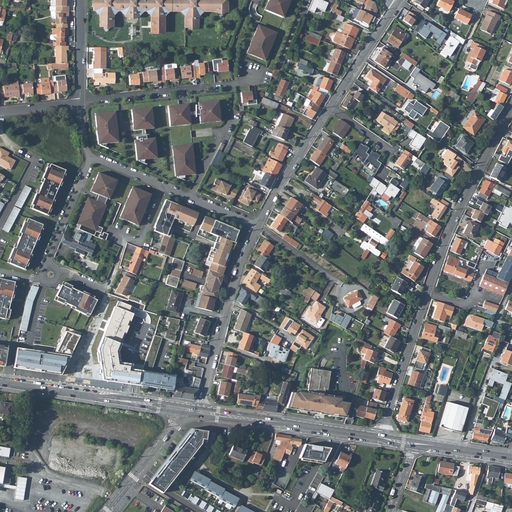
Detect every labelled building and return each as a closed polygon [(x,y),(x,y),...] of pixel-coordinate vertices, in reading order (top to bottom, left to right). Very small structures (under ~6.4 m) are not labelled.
[(66,0),(65,0),(55,0),(55,11),(68,11),(68,2),(66,2),(66,0)] [(93,0),(93,1),(93,7),(93,11),(94,11),(99,11),(99,16),(99,25),(113,25),(113,16),(113,11),(118,11),(120,11),(123,11),(125,14),(125,16),(125,17),(128,17),(135,17),(138,17),(138,14),(141,11),(144,11),(145,11),(151,11),(151,16),(150,32),(164,32),(164,17),(164,11),(169,11),(181,11),(185,15),(185,27),(188,28),(195,28),(198,28),(198,15),(202,11),(214,11),(214,12),(224,12),(227,12),(227,2),(224,2),(223,1),(223,0),(93,0)] [(268,0),(266,7),(267,7),(266,11),(282,17),(283,14),(284,14),(289,2),(288,1),(288,0),(268,0)] [(328,3),(321,0),(312,0),(308,10),(314,13),(316,8),(324,11),(328,3)] [(369,0),(364,0),(363,4),(366,5),(363,12),(372,16),(374,17),(377,10),(374,3),(369,0)] [(423,9),(429,0),(415,0),(414,3),(419,6),(423,9)] [(438,0),(436,5),(449,11),(453,2),(449,0),(438,0)] [(504,0),(493,0),(491,4),(503,9),(505,5),(503,4),(504,0)] [(467,24),(471,15),(458,9),(454,18),(467,24)] [(372,16),(363,12),(359,10),(354,20),(359,22),(360,21),(367,25),(370,21),(372,16)] [(68,11),(55,11),(51,11),(51,13),(52,14),(55,14),(55,24),(56,24),(56,28),(67,29),(67,22),(66,21),(66,18),(67,18),(68,18),(68,11)] [(418,17),(408,11),(405,14),(406,15),(404,18),(403,20),(411,26),(415,20),(416,21),(418,17)] [(498,21),(500,16),(488,11),(480,29),(490,34),(497,20),(498,21)] [(342,22),(344,18),(332,12),(330,16),(342,22)] [(327,17),(320,14),(317,21),(324,24),(327,17)] [(439,45),(446,34),(428,22),(425,27),(423,26),(420,30),(420,29),(417,32),(425,39),(430,31),(435,34),(433,37),(437,39),(435,42),(439,45)] [(355,32),(357,33),(358,29),(350,26),(350,25),(345,23),(342,30),(341,33),(354,39),(355,36),(353,35),(355,32)] [(275,32),(260,26),(258,29),(257,28),(252,41),(253,41),(252,44),(250,44),(247,52),(250,53),(250,54),(262,60),(263,58),(266,59),(269,51),(267,51),(269,48),(270,48),(276,36),(274,35),(275,32)] [(397,48),(406,33),(396,27),(387,41),(397,48)] [(67,29),(56,28),(52,28),(52,35),(56,35),(56,39),(56,42),(53,42),(53,46),(55,46),(65,46),(65,42),(64,42),(64,37),(64,35),(66,35),(68,35),(68,28),(67,29)] [(320,40),(321,36),(308,31),(307,35),(320,40)] [(354,39),(341,33),(340,33),(338,32),(337,32),(336,32),(332,40),(333,42),(336,43),(350,49),(354,39)] [(318,45),(320,40),(307,35),(305,40),(318,45)] [(464,40),(456,35),(454,38),(451,37),(442,51),(450,57),(459,42),(462,44),(464,40)] [(484,47),(473,42),(470,48),(471,49),(473,50),(472,53),(470,53),(466,61),(470,63),(469,68),(475,70),(479,62),(480,62),(485,51),(482,50),(484,47)] [(68,46),(65,46),(55,46),(55,63),(67,63),(67,56),(65,56),(65,54),(66,54),(66,50),(68,50),(68,46)] [(383,67),(392,55),(382,48),(374,61),(383,67)] [(340,65),(345,53),(335,49),(330,61),(340,65)] [(105,69),(105,51),(94,51),(94,64),(93,64),(93,69),(102,69),(105,69)] [(414,66),(417,62),(402,52),(399,56),(414,66)] [(340,65),(330,61),(317,56),(316,59),(325,62),(329,64),(326,72),(336,76),(340,65)] [(305,66),(307,62),(296,57),(295,62),(296,63),(299,64),(302,65),(305,66)] [(221,59),(212,60),(213,71),(217,71),(219,71),(219,72),(228,71),(227,60),(221,61),(221,59)] [(198,62),(194,62),(194,66),(195,78),(200,78),(200,77),(200,76),(200,74),(206,74),(207,74),(208,71),(207,63),(198,64),(198,62)] [(313,69),(305,66),(302,65),(300,70),(311,74),(313,69)] [(194,66),(180,67),(181,78),(188,78),(189,78),(189,77),(191,76),(191,79),(195,78),(194,66)] [(419,69),(416,67),(409,75),(413,78),(413,79),(413,80),(411,82),(416,85),(416,84),(419,86),(418,88),(420,90),(421,90),(425,93),(429,87),(432,90),(435,85),(418,73),(420,70),(419,69)] [(178,80),(177,68),(165,70),(159,70),(161,80),(165,80),(170,80),(174,79),(174,80),(178,80)] [(102,74),(102,69),(93,69),(93,82),(99,82),(101,84),(106,84),(106,83),(115,83),(115,73),(105,73),(105,74),(102,74)] [(509,85),(511,79),(511,72),(504,69),(499,80),(509,85)] [(159,70),(147,72),(142,72),(143,82),(148,82),(153,81),(157,81),(157,82),(161,82),(161,80),(159,70)] [(386,80),(370,70),(365,77),(372,82),(368,87),(377,93),(386,80)] [(138,74),(128,75),(129,85),(139,84),(139,83),(143,83),(143,82),(142,72),(138,73),(138,74)] [(57,81),(57,84),(53,84),(54,89),(54,93),(58,93),(58,92),(61,91),(66,91),(65,75),(55,76),(55,81),(57,81)] [(328,91),(332,81),(323,77),(322,80),(321,83),(317,82),(316,86),(328,91)] [(41,79),(41,84),(36,84),(37,95),(50,93),(50,90),(54,89),(53,84),(53,82),(53,80),(49,81),(48,78),(41,79)] [(286,90),(289,83),(281,79),(274,96),(273,97),(281,101),(281,100),(284,94),(287,96),(289,91),(286,90)] [(476,92),(481,82),(478,80),(472,89),(464,100),(468,103),(476,92)] [(18,85),(18,81),(12,81),(10,83),(10,85),(3,86),(4,91),(4,97),(9,97),(9,96),(15,95),(15,96),(15,97),(19,97),(19,94),(18,85)] [(486,83),(483,82),(481,82),(476,92),(479,94),(486,83)] [(33,95),(32,83),(18,85),(19,94),(26,94),(28,93),(28,95),(28,96),(33,95)] [(406,97),(410,92),(398,84),(394,90),(406,98),(406,97)] [(506,93),(507,89),(497,84),(495,88),(506,93)] [(328,91),(316,86),(314,86),(306,99),(319,106),(328,91)] [(501,106),(506,95),(497,90),(495,89),(489,99),(492,101),(493,102),(497,103),(501,106)] [(359,102),(363,96),(356,91),(352,97),(349,95),(342,106),(347,110),(354,99),(359,102)] [(456,101),(459,97),(452,91),(449,96),(456,101)] [(241,93),(242,103),(247,103),(247,105),(256,104),(255,93),(251,93),(250,93),(250,92),(241,93)] [(471,105),(479,94),(476,92),(468,103),(471,105)] [(276,109),(278,104),(263,97),(261,103),(276,109)] [(319,106),(306,99),(304,103),(304,105),(307,106),(302,114),(311,119),(319,106)] [(215,103),(214,101),(201,103),(201,104),(198,105),(195,105),(195,114),(199,115),(200,121),(203,121),(203,123),(217,121),(216,120),(220,119),(218,103),(215,103)] [(413,105),(408,102),(403,110),(407,112),(408,112),(409,113),(409,114),(407,116),(413,119),(417,113),(421,116),(427,108),(416,101),(413,105)] [(501,106),(497,103),(493,102),(491,106),(493,108),(493,109),(494,110),(493,111),(491,109),(486,115),(494,120),(503,107),(501,106)] [(184,104),(171,106),(171,108),(168,108),(170,125),(173,124),(173,126),(186,125),(186,123),(190,123),(188,106),(185,106),(184,104)] [(148,110),(148,108),(135,110),(135,111),(131,112),(133,127),(135,127),(135,130),(150,128),(150,127),(153,126),(151,110),(148,110)] [(474,135),(485,119),(474,111),(462,127),(474,135)] [(111,112),(98,114),(98,115),(95,116),(96,128),(98,127),(98,130),(96,130),(98,144),(100,144),(107,143),(114,142),(114,141),(118,140),(117,132),(115,132),(114,126),(116,125),(115,113),(111,114),(111,112)] [(397,123),(397,122),(382,112),(376,120),(384,126),(381,130),(389,135),(391,131),(392,131),(394,133),(396,130),(399,125),(397,123)] [(288,131),(293,118),(283,114),(280,113),(275,125),(276,126),(288,131)] [(341,139),(350,126),(340,119),(338,123),(339,123),(335,130),(333,132),(341,139)] [(411,128),(414,124),(407,120),(404,123),(407,125),(411,128)] [(425,132),(424,133),(438,143),(449,128),(440,121),(434,129),(432,133),(430,131),(427,129),(425,132)] [(255,128),(252,126),(251,130),(249,129),(243,142),(252,147),(258,134),(261,135),(263,131),(255,128)] [(283,140),(288,131),(276,126),(274,130),(273,129),(271,135),(283,140)] [(426,139),(411,129),(407,136),(410,138),(411,137),(413,138),(412,140),(409,144),(418,150),(424,142),(426,139)] [(145,135),(136,137),(137,140),(137,143),(135,144),(136,160),(139,160),(147,159),(155,158),(154,155),(156,155),(155,141),(153,142),(153,138),(146,139),(145,135)] [(226,154),(234,138),(231,136),(223,153),(226,154)] [(325,154),(333,142),(325,136),(316,149),(325,154)] [(465,154),(472,143),(462,136),(455,147),(465,154)] [(511,142),(508,140),(502,152),(505,153),(506,154),(505,157),(503,156),(500,155),(498,160),(507,164),(511,157),(511,155),(511,142)] [(268,155),(281,162),(287,151),(286,150),(288,147),(278,143),(274,153),(270,151),(268,155)] [(363,146),(360,143),(354,152),(351,156),(355,159),(357,155),(361,158),(359,161),(363,163),(369,155),(366,153),(369,148),(364,145),(363,146)] [(190,144),(174,146),(174,149),(172,149),(173,156),(175,156),(175,159),(173,159),(175,176),(177,176),(184,175),(192,174),(191,173),(195,172),(194,164),(192,164),(192,160),(194,160),(192,147),(191,148),(190,144)] [(348,148),(344,145),(342,144),(340,148),(349,154),(350,152),(351,150),(348,148)] [(326,155),(325,154),(316,149),(309,159),(319,166),(326,155)] [(459,164),(462,160),(447,149),(441,157),(444,159),(443,161),(443,164),(448,167),(445,171),(452,176),(458,167),(455,165),(457,163),(459,164)] [(0,156),(0,168),(4,170),(13,155),(4,150),(0,156)] [(214,167),(222,152),(218,150),(210,165),(214,167)] [(410,159),(413,155),(405,150),(395,164),(403,170),(410,159)] [(371,151),(369,155),(363,163),(362,164),(366,166),(368,163),(373,166),(371,169),(376,172),(377,170),(378,168),(381,163),(377,160),(380,156),(375,152),(374,153),(371,151)] [(271,159),(268,158),(261,172),(264,173),(271,159)] [(425,174),(430,167),(416,158),(414,162),(422,167),(419,170),(425,174)] [(274,178),(281,165),(271,159),(264,173),(274,178)] [(336,169),(339,164),(332,159),(330,163),(333,165),(332,167),(336,169)] [(65,170),(50,164),(49,167),(47,167),(42,178),(44,179),(42,182),(40,189),(41,189),(41,191),(39,190),(37,189),(31,204),(33,205),(32,209),(46,215),(48,211),(50,212),(54,200),(53,200),(54,196),(56,197),(59,189),(57,189),(59,185),(60,186),(65,174),(64,174),(65,170)] [(499,182),(506,168),(496,164),(489,177),(499,182)] [(326,174),(323,172),(316,167),(310,176),(309,175),(304,181),(316,189),(326,174)] [(331,177),(334,173),(326,168),(323,172),(326,174),(331,177)] [(451,182),(454,178),(445,171),(442,175),(448,179),(451,182)] [(269,189),(274,178),(264,173),(259,184),(269,189)] [(80,225),(79,229),(87,233),(92,235),(94,236),(96,231),(100,233),(102,228),(98,226),(107,205),(105,204),(107,198),(108,195),(111,196),(116,182),(113,181),(114,179),(102,174),(101,176),(98,174),(92,188),(93,189),(92,192),(97,194),(99,195),(96,201),(95,200),(88,198),(77,223),(80,225)] [(379,182),(373,177),(369,184),(374,187),(375,188),(379,182)] [(439,196),(447,184),(446,183),(440,179),(437,177),(429,189),(433,191),(436,193),(439,196)] [(230,187),(230,186),(216,178),(211,189),(217,192),(218,192),(221,193),(226,195),(230,197),(234,189),(230,187)] [(405,189),(408,183),(402,179),(398,184),(405,189)] [(494,184),(494,185),(485,180),(477,195),(486,200),(490,191),(492,192),(500,196),(501,193),(494,189),(496,185),(494,184)] [(344,196),(348,190),(335,181),(331,187),(344,196)] [(385,186),(379,182),(375,188),(374,187),(370,193),(375,196),(377,192),(381,195),(382,193),(390,198),(391,196),(394,198),(400,189),(389,183),(387,187),(386,187),(385,187),(385,186)] [(31,188),(25,185),(15,205),(21,208),(31,188)] [(508,197),(510,193),(496,185),(494,189),(501,193),(508,197)] [(148,193),(135,188),(135,190),(132,189),(126,203),(127,203),(126,206),(124,205),(124,206),(120,216),(123,218),(123,219),(135,224),(135,223),(139,224),(150,196),(147,195),(148,193)] [(261,195),(255,192),(247,188),(245,191),(243,190),(238,201),(248,206),(251,201),(251,199),(255,201),(257,202),(261,195)] [(295,215),(302,205),(292,198),(285,208),(294,214),(295,215)] [(446,207),(439,202),(433,198),(431,201),(437,206),(431,216),(438,221),(446,207)] [(327,213),(331,206),(322,199),(315,209),(326,217),(328,214),(327,213)] [(394,211),(401,201),(398,199),(391,209),(394,211)] [(446,207),(449,204),(441,199),(439,202),(446,207)] [(198,213),(165,200),(163,207),(164,207),(163,210),(161,210),(160,213),(161,214),(160,217),(158,217),(157,220),(158,221),(157,224),(156,224),(154,227),(155,228),(154,231),(164,235),(170,237),(172,230),(169,229),(171,224),(169,223),(173,215),(174,216),(176,216),(175,219),(192,226),(198,213)] [(369,206),(370,203),(366,200),(365,201),(354,217),(358,220),(363,223),(367,217),(370,219),(373,215),(369,212),(372,208),(369,206)] [(491,207),(478,200),(476,204),(481,206),(478,211),(484,214),(487,215),(491,207)] [(20,209),(14,206),(2,229),(8,232),(20,209)] [(511,206),(510,206),(509,208),(508,208),(504,206),(502,210),(501,213),(500,214),(499,217),(497,221),(500,223),(499,225),(506,229),(509,223),(511,225),(511,223),(511,206)] [(282,212),(280,215),(287,220),(290,221),(291,219),(294,221),(299,224),(301,220),(295,215),(294,214),(285,208),(284,207),(281,212),(282,212)] [(478,211),(473,209),(471,212),(473,213),(471,218),(480,222),(484,214),(478,211)] [(426,223),(429,219),(418,212),(417,213),(418,214),(415,219),(419,222),(420,220),(426,223)] [(287,220),(280,215),(279,215),(271,226),(279,232),(287,220)] [(235,229),(204,216),(199,229),(217,236),(220,237),(218,243),(215,242),(213,247),(212,251),(210,250),(205,264),(211,266),(210,270),(222,274),(227,260),(225,260),(228,254),(229,254),(232,248),(236,237),(238,230),(235,229)] [(42,225),(27,218),(26,222),(24,221),(19,233),(21,233),(20,237),(17,243),(19,244),(18,245),(17,244),(15,244),(9,259),(10,259),(9,263),(24,269),(25,266),(27,266),(32,255),(30,254),(32,251),(33,251),(36,244),(35,243),(36,240),(38,240),(43,229),(41,228),(42,225)] [(433,222),(429,219),(427,224),(428,225),(430,226),(427,231),(426,232),(434,237),(440,227),(433,222)] [(472,238),(478,225),(470,222),(468,226),(466,230),(465,230),(463,234),(472,238)] [(378,256),(380,253),(373,249),(379,241),(385,246),(388,241),(389,241),(364,224),(360,229),(372,237),(367,244),(363,241),(360,246),(365,250),(366,249),(369,251),(378,256)] [(331,233),(326,229),(321,234),(326,238),(331,233)] [(100,234),(98,238),(105,240),(108,234),(103,232),(102,235),(100,234)] [(81,243),(84,236),(77,233),(74,240),(73,239),(73,240),(70,246),(70,247),(74,248),(75,246),(77,247),(75,249),(75,251),(83,255),(85,251),(88,252),(87,254),(91,256),(92,254),(88,252),(92,243),(89,242),(84,240),(82,243),(81,243)] [(87,233),(84,240),(89,242),(90,239),(92,235),(87,233)] [(290,238),(284,234),(282,238),(295,248),(299,244),(290,238)] [(69,238),(63,235),(60,242),(66,244),(69,238)] [(169,256),(175,239),(170,237),(164,235),(159,249),(159,248),(157,252),(169,256)] [(423,258),(432,244),(423,238),(414,252),(423,258)] [(462,248),(465,241),(456,238),(450,251),(459,255),(462,248)] [(497,256),(504,243),(495,238),(492,243),(488,251),(497,256)] [(268,255),(274,246),(265,240),(257,252),(261,255),(269,260),(271,257),(268,255)] [(492,243),(487,240),(483,248),(488,251),(492,243)] [(149,250),(149,251),(137,247),(129,267),(124,266),(123,269),(135,274),(142,256),(146,258),(149,252),(153,254),(154,251),(149,250)] [(271,261),(269,260),(261,255),(254,265),(264,272),(271,261)] [(425,264),(416,258),(411,255),(408,260),(413,263),(407,272),(403,269),(400,272),(413,281),(416,278),(425,264)] [(460,268),(462,261),(449,256),(443,270),(470,281),(473,274),(460,268)] [(508,283),(511,274),(511,258),(507,256),(498,274),(486,269),(479,286),(486,288),(492,276),(508,283)] [(184,261),(173,258),(171,268),(172,268),(170,275),(168,275),(166,284),(176,288),(179,278),(172,276),(175,269),(181,271),(184,261)] [(312,273),(313,270),(302,262),(300,265),(312,273)] [(181,271),(175,269),(172,276),(179,278),(181,271)] [(260,274),(251,269),(242,284),(256,293),(260,286),(255,282),(258,278),(262,280),(262,281),(267,284),(270,280),(266,278),(260,274)] [(209,270),(206,280),(221,284),(223,275),(222,274),(210,270),(209,270)] [(136,277),(126,272),(124,276),(117,290),(116,292),(126,296),(136,277)] [(492,276),(486,288),(503,295),(508,283),(492,276)] [(15,282),(0,278),(0,317),(5,319),(5,317),(9,318),(10,310),(8,309),(10,301),(11,298),(13,298),(16,286),(14,285),(15,282)] [(400,295),(406,283),(396,278),(390,290),(400,295)] [(197,284),(184,280),(182,285),(195,290),(197,284)] [(221,284),(206,280),(204,286),(219,291),(221,284)] [(72,286),(65,283),(63,286),(61,285),(56,296),(57,297),(56,301),(63,304),(64,302),(67,304),(72,306),(75,308),(74,309),(85,315),(86,313),(90,315),(97,300),(93,298),(94,297),(83,291),(82,293),(79,291),(71,288),(72,286)] [(38,287),(32,285),(27,299),(23,314),(20,330),(26,331),(33,301),(38,287)] [(201,285),(198,294),(199,295),(215,299),(216,300),(219,291),(204,286),(201,285)] [(261,305),(264,299),(243,286),(239,291),(241,292),(236,301),(243,305),(246,302),(245,301),(248,296),(261,305)] [(310,298),(314,291),(307,286),(301,294),(304,295),(309,299),(310,298)] [(359,301),(362,299),(357,290),(343,298),(348,307),(351,305),(353,307),(355,308),(360,305),(360,303),(359,301)] [(166,310),(177,313),(183,294),(172,291),(166,310)] [(310,298),(315,301),(319,295),(314,291),(310,298)] [(199,295),(195,307),(212,311),(214,305),(213,305),(215,299),(199,295)] [(372,310),(378,298),(373,295),(367,307),(372,310)] [(396,318),(403,305),(393,300),(386,313),(396,318)] [(114,307),(97,349),(102,380),(139,385),(142,374),(142,372),(142,371),(143,367),(143,366),(120,362),(118,353),(133,314),(131,313),(133,307),(118,301),(117,301),(114,307)] [(499,305),(484,301),(482,307),(486,308),(496,311),(499,305)] [(325,307),(317,302),(311,309),(309,308),(307,312),(309,313),(306,316),(316,323),(320,317),(321,316),(320,316),(325,307)] [(451,316),(454,307),(437,302),(436,305),(436,306),(432,318),(444,322),(446,315),(451,316)] [(251,315),(241,309),(238,317),(236,323),(233,329),(243,333),(244,333),(251,315)] [(332,322),(345,329),(351,317),(345,314),(343,317),(337,314),(336,316),(332,322)] [(473,315),(469,316),(466,319),(464,325),(481,331),(483,325),(490,328),(493,323),(491,322),(491,321),(484,319),(473,315)] [(280,327),(290,333),(292,330),(296,333),(296,332),(300,326),(286,316),(282,323),(280,327)] [(180,320),(168,317),(166,322),(169,323),(167,328),(164,327),(163,332),(165,333),(164,338),(174,342),(176,336),(175,336),(176,331),(178,331),(179,326),(178,325),(180,320)] [(320,317),(316,323),(317,326),(319,327),(324,320),(320,317)] [(392,338),(400,324),(385,317),(383,321),(388,323),(383,333),(385,333),(390,336),(392,338)] [(204,336),(209,322),(199,318),(194,332),(204,336)] [(435,329),(436,326),(426,323),(421,338),(436,342),(439,330),(435,329)] [(53,353),(17,348),(14,368),(33,371),(33,369),(43,370),(43,372),(61,375),(80,336),(65,331),(66,327),(63,326),(61,332),(65,334),(63,337),(62,336),(53,353)] [(447,344),(453,329),(451,328),(450,328),(444,343),(447,344)] [(297,352),(301,346),(306,349),(314,337),(302,330),(296,338),(297,339),(295,342),(294,341),(289,349),(297,352)] [(466,338),(467,334),(457,331),(454,337),(458,339),(459,337),(465,339),(466,338)] [(491,355),(499,334),(494,332),(492,337),(487,335),(485,339),(481,351),(491,355)] [(244,333),(243,333),(237,349),(247,352),(251,341),(253,336),(244,333)] [(392,338),(390,336),(385,333),(383,335),(389,338),(384,347),(393,353),(399,341),(392,338)] [(142,374),(139,385),(141,385),(146,386),(148,387),(149,383),(146,383),(146,381),(149,381),(151,372),(152,368),(162,337),(154,335),(151,344),(148,351),(146,358),(145,360),(144,363),(143,366),(143,367),(142,371),(142,372),(142,374)] [(281,339),(275,335),(270,342),(273,344),(277,345),(281,339)] [(369,350),(371,346),(356,338),(354,342),(364,347),(363,348),(361,353),(365,354),(363,359),(366,361),(373,363),(377,353),(369,350)] [(190,344),(190,342),(185,341),(184,345),(185,345),(184,351),(199,354),(198,355),(207,357),(209,351),(210,346),(201,344),(200,346),(190,344)] [(279,346),(269,343),(267,349),(270,351),(268,356),(274,357),(274,359),(278,360),(279,360),(284,362),(289,350),(283,348),(282,352),(278,350),(279,346)] [(508,343),(501,362),(511,366),(511,344),(508,343)] [(9,347),(0,345),(0,365),(1,366),(1,364),(5,364),(6,353),(7,353),(9,347)] [(419,350),(415,360),(417,361),(416,365),(415,368),(421,369),(423,363),(425,364),(429,353),(420,350),(419,350)] [(228,356),(227,356),(224,364),(234,367),(237,354),(229,351),(228,356)] [(245,370),(234,367),(224,364),(221,377),(230,379),(232,372),(235,373),(236,372),(243,374),(244,372),(245,370)] [(368,376),(370,369),(364,367),(364,368),(362,374),(361,374),(368,376)] [(290,396),(287,407),(294,408),(294,409),(302,410),(302,409),(312,410),(312,412),(321,413),(321,411),(325,411),(324,413),(329,413),(329,415),(337,416),(337,415),(341,415),(346,403),(340,402),(340,399),(333,398),(333,396),(324,394),(325,390),(327,390),(330,371),(311,368),(307,394),(298,392),(298,394),(291,392),(290,396)] [(190,378),(192,372),(185,370),(184,377),(190,378)] [(493,370),(491,377),(493,377),(491,380),(503,385),(499,398),(504,400),(511,384),(505,381),(507,375),(493,370)] [(387,387),(391,373),(384,371),(380,381),(378,380),(377,384),(387,387)] [(419,388),(423,374),(412,371),(408,384),(419,388)] [(149,383),(148,387),(155,388),(156,382),(157,374),(158,373),(151,372),(149,381),(146,381),(146,383),(149,383)] [(161,375),(157,374),(156,382),(159,382),(158,388),(166,389),(171,390),(173,390),(174,381),(174,377),(174,376),(161,373),(161,375)] [(368,376),(361,374),(359,381),(362,382),(365,383),(368,376)] [(176,378),(174,377),(174,381),(173,390),(172,397),(194,400),(198,390),(201,379),(195,377),(193,381),(189,380),(188,384),(182,383),(183,379),(180,378),(180,379),(176,378)] [(228,397),(231,383),(220,381),(218,395),(228,397)] [(356,398),(362,382),(359,381),(354,397),(356,398)] [(283,404),(289,384),(283,382),(278,397),(276,402),(283,404)] [(445,396),(447,387),(440,385),(437,394),(445,396)] [(263,398),(268,388),(264,386),(260,396),(260,397),(256,407),(255,410),(275,413),(276,404),(276,402),(278,397),(275,396),(276,396),(269,395),(269,399),(263,398)] [(382,402),(385,392),(375,389),(371,398),(382,402)] [(252,406),(256,407),(260,397),(260,396),(254,395),(254,393),(247,392),(247,395),(238,394),(236,403),(252,406)] [(499,398),(494,396),(493,400),(483,396),(481,403),(488,406),(484,417),(493,418),(499,403),(503,404),(504,400),(499,398)] [(355,405),(357,398),(356,398),(354,397),(352,403),(351,404),(355,405),(352,415),(353,415),(363,418),(363,417),(364,415),(366,407),(355,405)] [(410,412),(414,401),(403,398),(400,409),(410,412)] [(429,433),(434,413),(430,412),(431,409),(428,409),(429,405),(430,402),(429,401),(426,400),(425,403),(423,410),(421,415),(420,420),(421,420),(419,431),(429,433)] [(376,407),(377,404),(368,401),(366,407),(364,415),(367,416),(367,418),(373,419),(376,410),(371,409),(372,406),(376,407)] [(0,402),(0,415),(5,417),(5,415),(10,416),(12,404),(0,402)] [(460,433),(467,408),(447,402),(439,427),(460,433)] [(355,405),(351,404),(346,420),(351,420),(353,415),(352,415),(355,405)] [(407,423),(410,412),(400,409),(396,419),(407,423)] [(473,432),(472,438),(487,441),(489,436),(490,436),(492,430),(483,429),(474,427),(473,432)] [(511,428),(507,427),(505,433),(494,429),(490,440),(503,444),(504,440),(509,441),(511,433),(511,428)] [(158,476),(153,482),(161,486),(164,486),(167,488),(201,444),(202,439),(206,440),(207,432),(193,430),(192,432),(158,476)] [(276,434),(275,440),(276,440),(275,443),(278,445),(276,449),(284,452),(291,438),(291,436),(276,434)] [(284,452),(283,453),(289,455),(292,448),(290,447),(292,445),(300,446),(301,439),(291,438),(284,452)] [(54,439),(49,469),(80,475),(110,480),(112,473),(116,449),(54,439)] [(312,445),(305,444),(305,445),(301,454),(299,458),(324,462),(330,448),(321,447),(321,451),(311,449),(312,445)] [(0,455),(9,457),(10,448),(0,445),(0,455)] [(233,446),(229,456),(241,461),(245,451),(233,446)] [(116,449),(112,473),(118,475),(122,451),(116,449)] [(276,449),(272,458),(280,461),(283,453),(284,452),(276,449)] [(251,451),(247,461),(252,464),(253,462),(262,466),(264,460),(266,454),(262,452),(261,455),(251,451)] [(344,470),(345,469),(351,457),(340,452),(335,464),(341,467),(339,471),(343,473),(344,470)] [(437,472),(456,476),(459,467),(453,466),(453,464),(439,461),(437,472)] [(475,486),(479,473),(480,468),(468,466),(468,472),(468,473),(471,473),(469,484),(475,486)] [(494,467),(492,485),(495,486),(495,480),(498,481),(500,467),(494,467)] [(376,470),(370,486),(382,490),(384,485),(382,484),(384,477),(385,473),(376,470)] [(190,480),(197,484),(202,476),(194,472),(190,480)] [(511,474),(504,473),(503,482),(511,483),(511,474)] [(149,485),(162,494),(163,493),(164,492),(167,488),(164,486),(161,486),(153,482),(158,476),(157,475),(150,483),(149,485)] [(412,487),(410,490),(411,491),(421,495),(423,491),(421,490),(425,479),(416,475),(411,487),(412,487)] [(205,489),(209,481),(210,480),(202,476),(197,484),(205,489)] [(2,484),(0,483),(0,486),(16,489),(15,499),(24,501),(27,478),(18,477),(16,486),(2,484)] [(212,494),(217,485),(209,481),(205,489),(204,490),(212,494)] [(320,483),(315,493),(329,500),(330,497),(331,495),(334,490),(320,483)] [(426,484),(424,488),(427,489),(422,501),(434,505),(438,493),(449,496),(451,489),(443,487),(433,485),(430,485),(426,484)] [(212,494),(219,498),(223,491),(224,491),(225,489),(217,485),(212,494)] [(451,505),(455,506),(456,499),(465,501),(466,492),(454,490),(451,505)] [(219,499),(226,503),(231,495),(224,491),(223,491),(219,498),(219,499)] [(226,503),(234,508),(239,499),(231,495),(226,503)] [(331,496),(324,511),(326,511),(328,511),(334,502),(341,505),(343,502),(331,496)] [(371,496),(364,511),(374,511),(379,499),(371,496)] [(442,497),(435,511),(442,511),(448,499),(442,497)]
